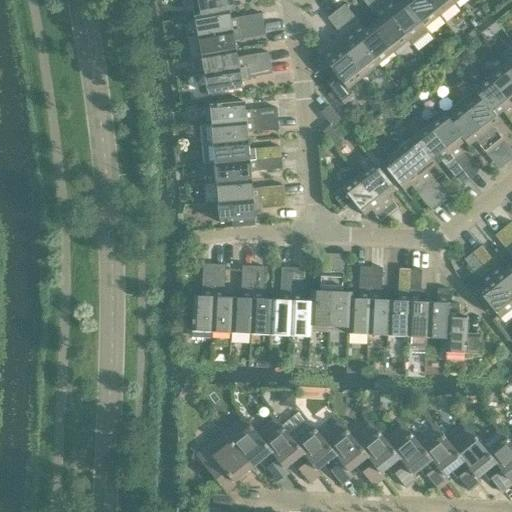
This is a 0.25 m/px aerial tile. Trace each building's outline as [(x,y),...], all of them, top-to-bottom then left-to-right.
[(190,0),(194,16),(194,17),(228,11),(228,12),(234,11),(232,2),(241,0),(190,0)] [(361,0),(377,19),(371,25),(393,53),(408,40),(375,0),(361,0)] [(389,0),(375,0),(408,40),(412,45),(427,33),(423,28),(401,0),(395,6),(389,0)] [(401,0),(423,28),(439,16),(425,0),(401,0)] [(425,0),(439,16),(454,4),(451,0),(425,0)] [(344,5),(335,12),(377,65),(393,53),(371,25),(364,30),(344,5)] [(193,17),(196,37),(263,25),(261,14),(229,20),(228,12),(228,11),(194,17),(194,16),(193,17)] [(347,44),(340,49),(362,77),(377,65),(335,12),(327,19),(347,44)] [(196,37),(188,38),(191,57),(199,56),(234,50),(233,41),(265,36),(263,25),(196,37)] [(362,77),(340,49),(333,55),(324,44),(315,51),(335,76),(326,83),(343,105),(354,97),(347,89),(362,77)] [(199,56),(203,75),(269,63),(268,53),(236,58),(234,50),(199,56)] [(511,58),(503,65),(511,76),(511,58)] [(269,63),(203,75),(206,95),(241,89),(240,80),(271,74),(269,63)] [(511,76),(503,65),(488,77),(511,107),(511,76)] [(472,90),(473,91),(474,90),(495,118),(496,117),(502,112),(511,125),(511,107),(488,77),(472,90)] [(473,91),(458,103),(492,146),(501,139),(492,128),(499,122),(496,117),(495,118),(474,90),(473,91)] [(208,105),(209,125),(277,119),(276,108),(244,111),(243,102),(208,105)] [(458,103),(443,114),(443,115),(464,142),(468,147),(475,141),(484,152),(492,146),(458,103)] [(320,113),(330,125),(334,130),(343,123),(329,106),(320,113)] [(443,113),(427,126),(469,179),(478,172),(458,147),(464,142),(443,115),(443,114),(443,113)] [(200,126),(201,145),(247,142),(246,133),(278,130),(277,119),(209,125),(200,126)] [(330,125),(322,132),(335,149),(344,142),(334,130),(330,125)] [(427,126),(411,138),(434,167),(440,161),(460,186),(469,179),(427,126)] [(411,138),(396,151),(438,204),(447,197),(427,172),(434,167),(411,138)] [(203,165),(213,164),(280,158),(279,147),(247,150),(247,142),(201,145),(203,165)] [(438,204),(396,151),(380,163),(403,191),(410,186),(430,210),(438,204)] [(213,164),(214,184),(250,180),(249,172),(281,169),(280,158),(213,164)] [(373,163),(357,176),(388,214),(396,208),(388,197),(395,191),(373,163)] [(388,214),(357,176),(332,196),(344,211),(354,204),(363,216),(370,210),(379,221),(388,214)] [(214,184),(216,203),(284,197),(283,186),(251,189),(250,180),(214,184)] [(284,197),(216,203),(218,223),(253,220),(253,211),(285,208),(284,197)] [(511,222),(503,229),(511,240),(511,222)] [(511,258),(511,262),(507,266),(511,272),(511,240),(503,229),(494,236),(511,258)] [(481,247),(472,253),(511,303),(511,272),(507,266),(501,272),(481,247)] [(511,307),(511,303),(472,253),(463,260),(483,285),(476,291),(498,319),(511,307)] [(190,332),(210,333),(214,265),(203,265),(201,297),(192,296),(190,332)] [(210,333),(230,334),(232,298),(223,298),(225,266),(214,265),(210,333)] [(230,334),(250,335),(253,267),(242,266),(240,298),(232,298),(230,334)] [(250,335),(269,336),(271,300),(262,299),(264,268),(253,267),(250,335)] [(347,334),(367,335),(370,268),(359,267),(358,299),(350,299),(349,299),(348,333),(347,333),(347,334)] [(269,336),(289,336),(292,269),(281,268),(279,300),(271,300),(269,336)] [(367,335),(387,336),(388,301),(380,300),(381,268),(370,268),(367,335)] [(309,337),(309,331),(310,302),(309,302),(301,301),(303,269),(292,269),(289,336),(309,337)] [(387,336),(406,337),(410,270),(399,269),(397,301),(388,301),(387,336)] [(406,337),(406,345),(409,346),(409,347),(423,347),(423,346),(425,346),(426,338),(428,303),(423,302),(424,297),(420,291),(421,270),(410,270),(406,337)] [(309,331),(328,332),(331,278),(320,277),(319,291),(310,291),(309,302),(310,302),(309,331)] [(328,332),(347,333),(348,333),(349,299),(350,299),(350,293),(341,292),(342,278),(331,278),(328,332)] [(426,338),(445,339),(447,303),(448,304),(448,290),(437,289),(436,303),(428,303),(426,338)] [(445,339),(444,353),(477,355),(478,335),(466,334),(467,318),(458,318),(458,304),(448,304),(447,303),(445,339)] [(288,474),(283,469),(255,434),(256,434),(238,411),(235,413),(240,420),(224,433),(251,467),(259,461),(277,483),(288,474)] [(320,475),(315,470),(287,436),(288,436),(270,413),(267,415),(272,421),(256,434),(255,434),(283,469),(291,462),(309,484),(320,475)] [(352,477),(347,472),(319,437),(320,437),(302,414),(299,417),(304,423),(288,436),(287,436),(315,470),(323,464),(341,486),(352,477)] [(384,479),(380,473),(379,474),(352,439),(334,416),(331,418),(336,424),(320,437),(319,437),(347,472),(355,465),(373,487),(384,479)] [(416,480),(412,475),(411,475),(384,440),(366,418),(363,420),(368,426),(352,439),(379,474),(380,473),(387,467),(405,489),(416,480)] [(448,482),(444,476),(443,477),(416,442),(398,419),(395,421),(400,427),(384,440),(411,475),(412,475),(419,469),(437,490),(448,482)] [(480,483),(476,478),(475,478),(448,444),(430,421),(427,423),(432,429),(416,442),(443,477),(444,476),(452,470),(469,492),(480,483)] [(511,485),(508,480),(507,480),(480,445),(462,422),(460,424),(464,431),(448,444),(475,478),(476,478),(483,472),(501,494),(511,485)] [(511,447),(494,424),(491,426),(496,432),(480,445),(507,480),(508,480),(511,476),(511,447)] [(243,474),(251,467),(224,433),(219,427),(216,429),(221,435),(195,455),(191,449),(190,450),(225,494),(246,478),(243,474)] [(232,497),(211,496),(211,510),(221,510),(221,508),(232,509),(232,497)]
